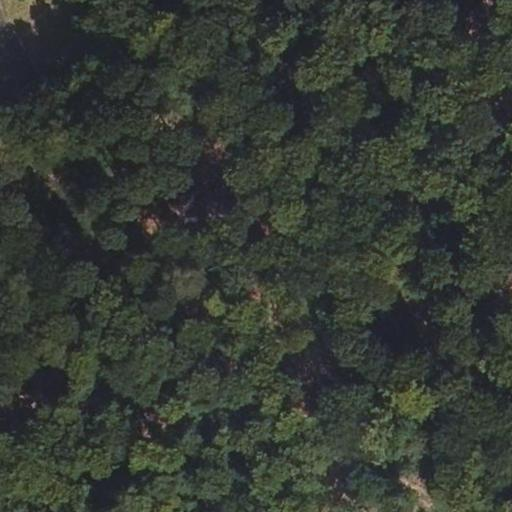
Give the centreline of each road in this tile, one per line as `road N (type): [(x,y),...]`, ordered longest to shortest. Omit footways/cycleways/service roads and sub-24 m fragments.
road 1 (motorway): [(235,511),(0,103)]
road 2 (motorway): [(0,231),(171,511)]
road 3 (track): [(511,172),(282,0)]
